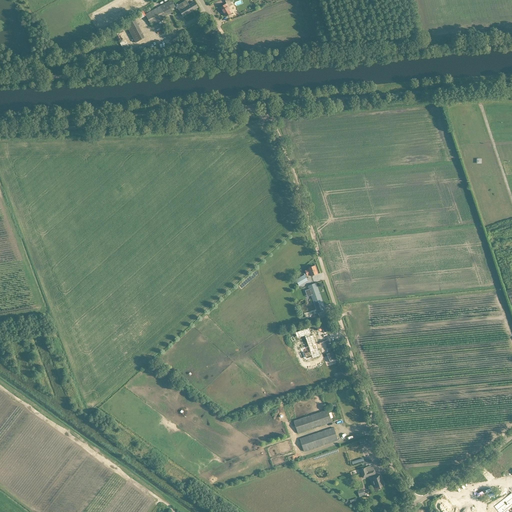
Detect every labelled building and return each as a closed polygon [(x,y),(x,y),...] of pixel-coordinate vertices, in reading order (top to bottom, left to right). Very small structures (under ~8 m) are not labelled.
[(171,9),(175,7),(171,0),(160,7),(145,15),(151,26),(166,19),(165,16),(172,12),(171,9)] [(181,6),(178,8),(183,16),(193,10),(198,8),(194,2),(189,5),(186,0),(181,3),(183,5),(181,6)] [(227,4),(221,7),(226,16),(231,13),(229,10),(230,9),(229,7),(232,5),(229,1),(232,0),(225,0),(226,2),(227,4)] [(135,20),(126,25),(135,42),(144,37),(135,20)] [(119,43),(122,49),(128,47),(126,40),(119,43)] [(311,274),(312,276),(318,274),(315,266),(309,268),(309,269),(305,271),(307,275),(311,274)] [(296,280),(299,286),(308,280),(304,275),(296,280)] [(311,285),(308,286),(318,314),(326,311),(316,283),(311,285)] [(305,317),(313,315),(313,316),(316,315),(314,310),(310,312),(309,306),(302,308),(305,317)] [(312,356),(306,357),(308,362),(313,360),(314,362),(321,359),(321,357),(320,357),(318,352),(319,352),(314,339),(307,341),(312,356)] [(332,352),(327,354),(330,362),(336,360),(332,352)] [(294,421),(298,433),(332,422),(328,410),(294,421)] [(300,439),(304,451),(333,441),(338,440),(334,428),(300,439)] [(360,442),(362,447),(372,442),(370,437),(360,442)] [(373,466),(361,470),(363,478),(376,474),(373,466)] [(381,489),(380,487),(384,485),(384,484),(384,482),(383,482),(380,476),(372,478),(373,482),(374,481),(375,485),(373,485),(375,491),(381,489)] [(488,483),(461,498),(466,505),(492,490),(488,483)] [(511,511),(511,491),(494,507),(498,511),(511,511)]
